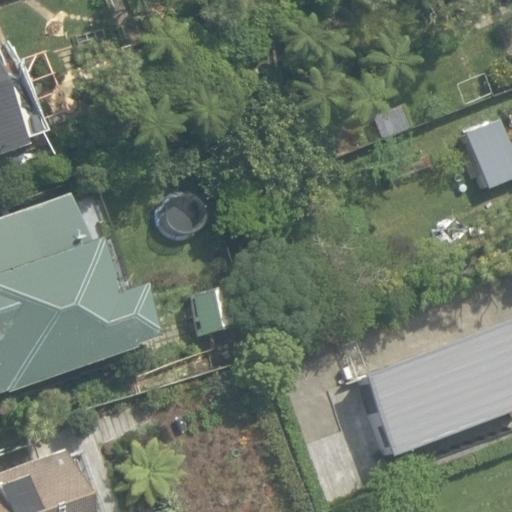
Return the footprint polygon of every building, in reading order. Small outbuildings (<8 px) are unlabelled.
[(436,0),(442,15),(482,0),(436,0)] [(456,135),(479,193),(511,180),(511,174),(491,122),(456,135)] [(0,391),(141,343),(122,287),(92,297),(56,193),(0,212),(0,227),(13,264),(0,268),(0,391)] [(404,390),(428,454),(511,421),(511,410),(492,357),(404,390)] [(0,511),(89,511),(70,455),(0,478),(0,511)]
